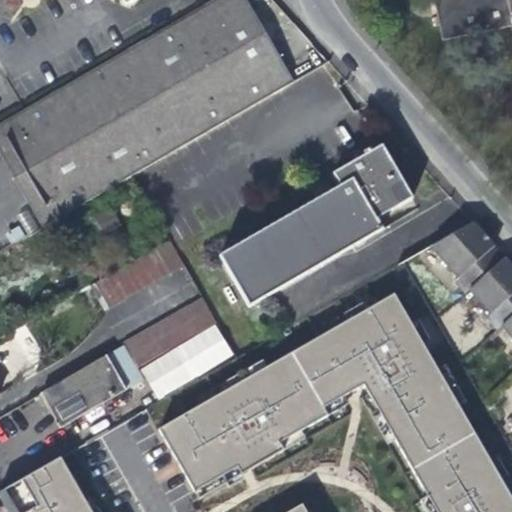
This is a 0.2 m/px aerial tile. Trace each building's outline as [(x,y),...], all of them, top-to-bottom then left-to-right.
[(0,135),(25,179),(50,223),(291,82),(241,0),(210,0),(0,124),(0,135)] [(511,0),(425,0),(435,44),(504,30),(511,67),(511,0)] [(380,145),(332,173),(339,184),(218,256),(249,309),(382,231),(374,217),(410,196),(380,145)] [(472,220),(433,243),(460,273),(455,278),(466,291),(472,287),(492,310),(487,315),(497,326),(503,322),(511,332),(511,264),(488,238),(472,220)] [(184,264),(170,240),(92,285),(107,310),(138,291),(184,264)] [(412,323),(394,293),(370,311),(364,303),(344,312),(349,321),(268,367),(263,361),(245,371),(249,378),(235,388),(230,380),(197,400),(202,406),(162,431),(199,499),(226,485),(229,488),(243,480),(241,476),(249,471),(304,439),(300,432),(348,404),(344,397),(352,392),(363,386),(368,395),(362,399),(388,444),(394,440),(428,498),(420,501),(426,511),(511,511),(511,494),(502,479),(507,477),(498,458),(492,462),(459,405),(466,404),(445,364),(438,368),(423,343),(430,340),(420,322),(412,323)] [(123,345),(124,348),(138,370),(218,323),(204,298),(123,345)] [(143,380),(138,370),(124,348),(41,396),(54,416),(61,428),(143,380)] [(91,511),(84,500),(61,459),(3,492),(14,511),(91,511)] [(14,511),(3,492),(0,493),(0,501),(6,511),(14,511)] [(91,511),(99,511),(91,496),(84,500),(91,511)]
